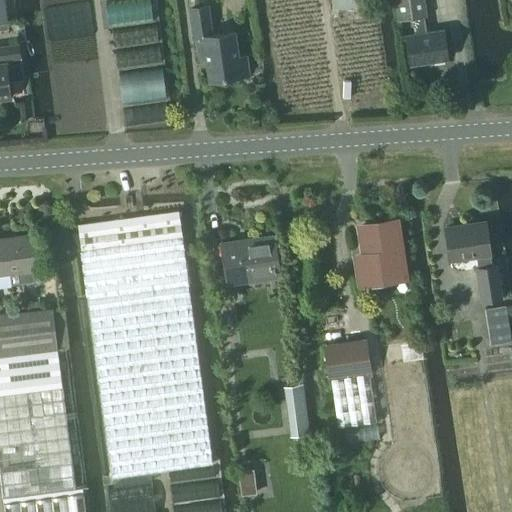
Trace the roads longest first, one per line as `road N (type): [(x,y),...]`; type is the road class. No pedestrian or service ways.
road 1 (unclassified): [(0,166),(511,130)]
road 2 (track): [(117,157),(95,0)]
